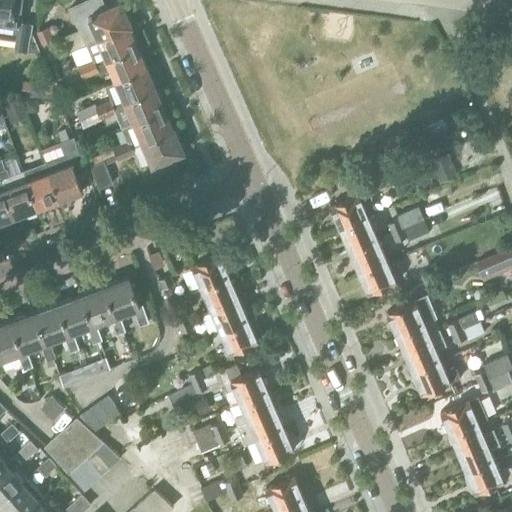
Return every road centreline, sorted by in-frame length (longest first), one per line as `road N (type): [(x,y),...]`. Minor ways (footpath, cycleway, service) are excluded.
road 1 (residential): [(397,511),(251,180)]
road 2 (residential): [(0,274),(251,180)]
road 3 (residential): [(251,180),(171,0)]
